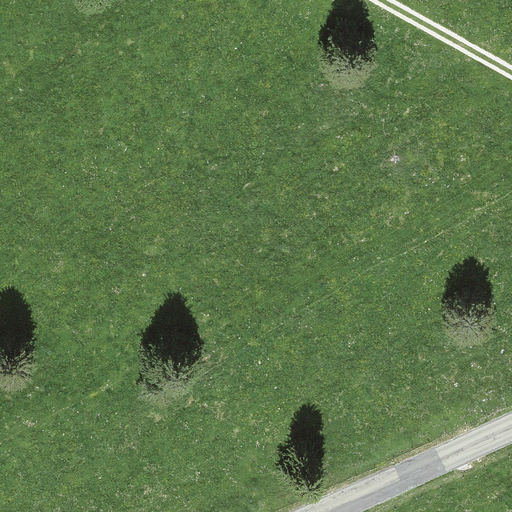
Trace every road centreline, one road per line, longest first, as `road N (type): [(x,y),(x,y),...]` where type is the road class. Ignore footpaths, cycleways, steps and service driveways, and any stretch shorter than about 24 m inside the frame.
road 1 (tertiary): [(323,511),(511,425)]
road 2 (track): [(371,0),(511,77)]
